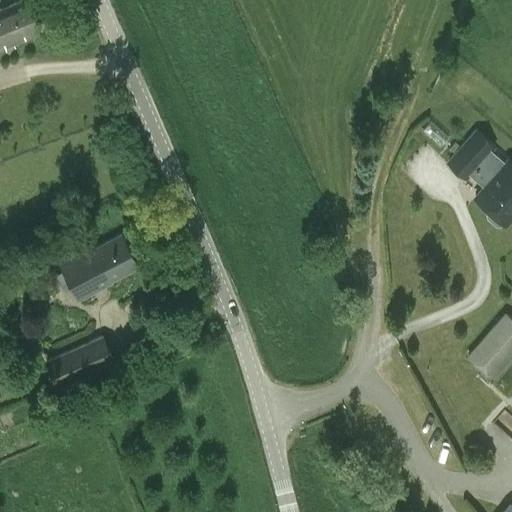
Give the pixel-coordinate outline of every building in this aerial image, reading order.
[(0,47),(40,30),(27,0),(20,0),(0,8),(0,47)] [(476,131),(447,164),(466,181),(471,175),(479,181),(481,178),(487,183),(475,197),(490,210),(487,213),(487,217),(496,225),(500,225),(503,221),(505,224),(511,216),(511,162),(508,159),(505,163),(490,150),(493,146),(476,131)] [(78,297),(112,279),(137,265),(119,231),(60,263),(78,297)] [(468,356),(491,377),(511,353),(511,320),(505,314),(468,356)] [(103,335),(47,361),(58,386),(115,360),(103,335)]
